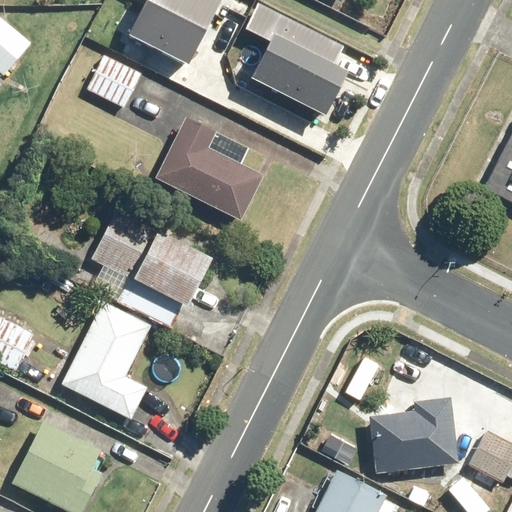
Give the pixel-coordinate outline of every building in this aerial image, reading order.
[(145,0),(130,30),(188,60),(218,0),(145,0)] [(271,39),(252,77),(323,112),(345,69),(336,64),(346,43),(258,0),(254,0),(242,24),(271,39)] [(0,26),(0,67),(3,69),(24,41),(2,24),(0,26)] [(107,61),(95,89),(129,103),(141,75),(107,61)] [(191,113),(158,174),(244,221),(268,177),(209,145),(219,128),(191,113)] [(122,209),(98,257),(192,304),(216,256),(122,209)] [(110,303),(64,382),(132,421),(152,387),(130,375),(156,330),(110,303)] [(0,320),(0,363),(14,371),(34,331),(3,315),(0,320)] [(367,411),(371,469),(457,463),(452,393),(416,396),(417,407),(367,411)] [(53,423),(20,482),(75,511),(89,511),(111,473),(99,466),(106,452),(53,423)] [(511,474),(511,442),(492,434),(473,473),(506,488),(511,474)] [(340,470),(319,511),(377,511),(387,493),(340,470)]
